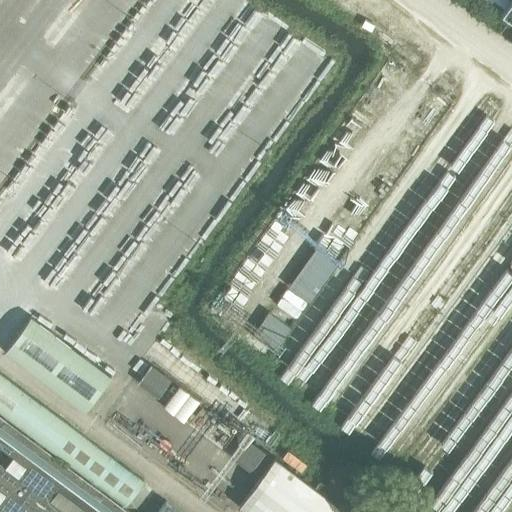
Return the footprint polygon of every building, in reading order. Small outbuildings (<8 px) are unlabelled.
[(511,0),(510,0),(502,11),(511,19),(511,0)] [(270,312),(254,334),(274,348),(290,326),(270,312)] [(112,375),(32,315),(5,350),(85,410),(112,375)] [(137,381),(148,389),(156,395),(170,377),(151,363),(137,381)] [(0,377),(0,410),(126,504),(142,483),(0,377)] [(0,511),(181,511),(166,501),(157,511),(130,511),(0,415),(0,511)] [(265,451),(245,435),(232,453),(252,468),(265,451)] [(350,511),(276,456),(240,504),(251,511),(350,511)]
